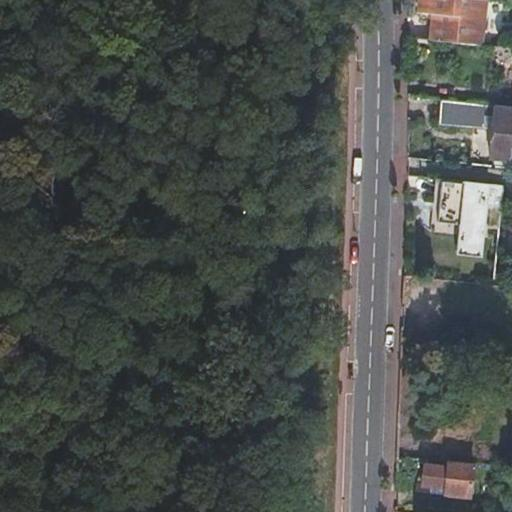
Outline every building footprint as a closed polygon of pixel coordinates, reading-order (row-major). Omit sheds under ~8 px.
[(431,21),(430,41),(481,46),(485,0),(482,0),(420,0),(419,14),(432,16),(431,21)] [(511,107),(441,100),(437,124),(492,130),(490,159),(511,161),(511,157),(511,107)] [(484,228),(488,184),(464,181),(463,183),(442,181),(437,223),(459,225),(456,254),(481,257),(484,228)] [(488,184),(484,228),(499,229),(503,185),(488,184)] [(416,414),(399,413),(398,434),(415,435),(416,414)] [(472,497),(474,464),(446,461),(446,467),(424,465),(422,486),(429,487),(446,488),(445,495),(472,497)] [(446,488),(429,487),(429,493),(445,495),(446,488)]
